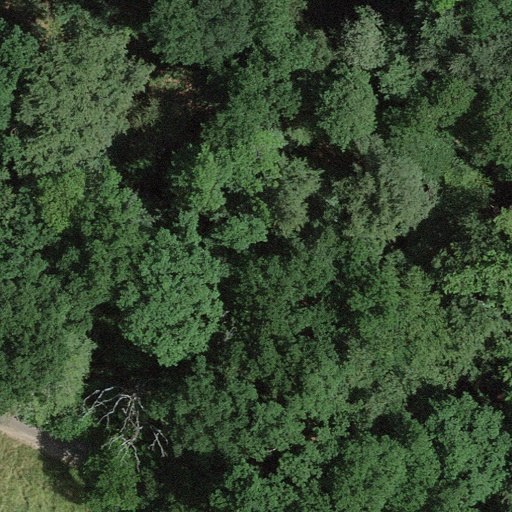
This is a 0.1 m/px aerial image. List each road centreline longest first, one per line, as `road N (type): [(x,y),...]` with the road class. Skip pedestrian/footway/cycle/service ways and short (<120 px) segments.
road 1 (track): [(511,224),(56,0)]
road 2 (track): [(117,511),(0,453)]
